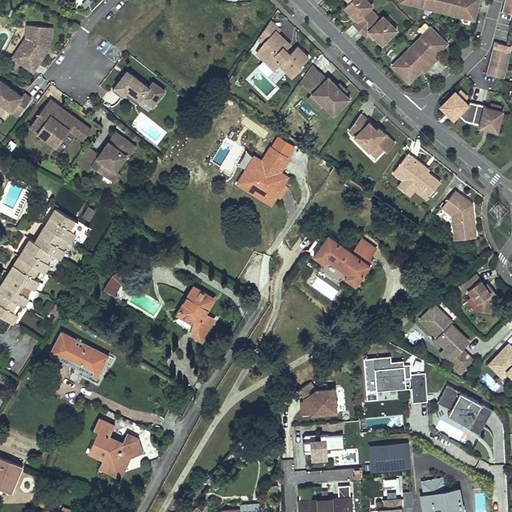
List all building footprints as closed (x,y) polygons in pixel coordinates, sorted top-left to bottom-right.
[(369,8),(372,5),(367,0),(350,0),(350,1),(345,6),(351,12),(358,19),(356,21),(362,27),(375,14),(369,8)] [(401,0),(401,1),(474,20),(479,0),(401,0)] [(511,5),(505,4),(503,12),(511,14),(511,5)] [(351,12),(349,14),(356,21),(358,19),(351,12)] [(376,37),(383,43),(397,29),(383,16),(380,19),(375,14),(362,27),(368,33),(370,30),(376,37)] [(280,29),(271,19),(269,23),(277,32),(280,29)] [(268,44),(260,52),(271,64),(278,57),(283,61),(280,64),(292,77),(302,67),(300,66),(309,57),(298,46),(290,54),(286,49),(290,44),(277,32),(269,23),(258,38),(260,40),(265,41),(268,44)] [(53,26),(28,24),(27,37),(13,56),(34,71),(44,56),(42,55),(45,51),(48,51),(51,46),(53,26)] [(447,44),(431,27),(393,66),(410,82),(417,74),(415,72),(420,67),(422,69),(425,71),(437,59),(435,56),(432,54),(437,49),(440,51),(447,44)] [(370,30),(368,33),(374,39),(376,37),(370,30)] [(511,46),(495,42),(493,50),(509,54),(511,46)] [(509,54),(493,50),(491,58),(507,62),(509,54)] [(507,62),(491,58),(489,66),(505,70),(507,62)] [(301,81),(306,86),(320,72),(313,65),(301,81)] [(505,70),(489,66),(487,74),(503,78),(505,70)] [(165,90),(153,81),(149,87),(129,72),(125,77),(123,76),(112,89),(122,97),(125,94),(128,90),(140,99),(141,97),(153,106),(165,90)] [(334,114),(350,98),(344,92),(338,86),(329,77),(327,79),(320,72),(306,86),(313,93),(324,103),(334,114)] [(0,102),(10,110),(18,116),(32,98),(25,93),(22,96),(0,78),(0,102)] [(344,92),(347,90),(341,83),(338,86),(344,92)] [(137,103),(140,99),(128,90),(125,94),(137,103)] [(461,90),(458,93),(465,100),(468,97),(461,90)] [(458,93),(456,91),(443,104),(449,111),(447,113),(454,119),(459,114),(465,120),(473,122),(477,104),(469,102),(468,104),(465,100),(458,93)] [(318,109),(324,103),(313,93),(308,98),(318,109)] [(58,105),(50,99),(34,120),(42,125),(37,132),(57,146),(69,129),(77,135),(84,140),(91,129),(63,108),(61,111),(56,108),(58,105)] [(0,102),(0,110),(6,115),(10,110),(0,102)] [(449,111),(443,104),(441,106),(447,113),(449,111)] [(485,106),(477,104),(473,122),(480,124),(480,127),(489,129),(489,126),(497,128),(498,128),(502,111),(500,110),(490,108),(485,107),(485,106)] [(361,113),(350,130),(376,157),(384,149),(387,151),(395,143),(379,127),(377,129),(361,113)] [(42,125),(34,120),(30,126),(37,132),(42,125)] [(101,154),(89,145),(77,161),(89,170),(93,165),(108,176),(114,168),(116,170),(127,155),(128,156),(135,146),(117,132),(109,142),(111,143),(109,146),(107,145),(107,144),(106,144),(105,144),(104,145),(103,146),(103,147),(103,148),(104,148),(104,149),(101,154)] [(239,179),(245,183),(242,186),(265,199),(267,196),(273,200),(285,182),(277,177),(281,171),(290,157),(270,145),(262,159),(254,154),(239,179)] [(291,156),(294,149),(285,145),(282,152),(291,156)] [(409,153),(394,172),(403,180),(415,189),(428,199),(441,182),(429,172),(423,168),(425,166),(409,153)] [(116,170),(114,168),(108,176),(114,181),(120,172),(116,170)] [(277,177),(285,182),(289,176),(281,171),(277,177)] [(415,189),(403,180),(399,186),(411,195),(415,189)] [(370,200),(374,194),(362,185),(357,191),(370,200)] [(455,189),(442,207),(452,215),(455,239),(476,236),(472,203),(455,189)] [(81,215),(89,220),(95,209),(87,204),(81,215)] [(30,237),(0,284),(0,312),(13,321),(19,312),(15,310),(20,302),(24,304),(29,296),(25,294),(30,286),(34,288),(39,279),(36,277),(41,269),(45,271),(50,263),(46,260),(52,251),(60,257),(65,249),(62,246),(67,238),(71,240),(76,232),(72,229),(78,220),(56,206),(35,240),(30,237)] [(352,251),(329,234),(314,255),(325,262),(328,258),(348,273),(345,277),(355,285),(370,264),(369,263),(352,251)] [(352,251),(369,263),(373,258),(371,256),(375,249),(361,239),(352,251)] [(113,275),(108,282),(117,287),(118,284),(131,276),(126,267),(113,275)] [(476,273),(460,285),(465,292),(468,290),(478,303),(477,310),(490,312),(491,303),(499,297),(491,286),(487,289),(485,286),(476,273)] [(117,287),(108,282),(104,289),(114,295),(115,292),(114,291),(117,287)] [(215,298),(194,286),(178,313),(197,325),(192,334),(202,340),(215,318),(206,313),(215,298)] [(434,304),(420,319),(437,336),(436,337),(445,346),(450,352),(452,358),(450,360),(461,371),(473,359),(462,348),(460,342),(465,337),(451,323),(452,321),(434,304)] [(77,339),(62,331),(51,352),(99,377),(106,363),(101,361),(105,353),(86,344),(85,347),(75,342),(77,339)] [(469,341),(465,337),(460,342),(462,348),(469,341)] [(511,349),(508,345),(490,364),(497,370),(499,368),(504,367),(508,371),(511,375),(511,349)] [(445,346),(440,351),(450,360),(452,358),(450,352),(445,346)] [(169,358),(174,365),(181,360),(175,353),(169,358)] [(391,355),(365,357),(368,398),(378,397),(378,389),(407,387),(406,376),(410,376),(411,387),(412,386),(413,401),(428,400),(426,372),(412,373),(411,363),(405,364),(404,360),(392,360),(391,355)] [(503,376),(508,371),(504,367),(499,368),(497,370),(503,376)] [(316,388),(311,380),(299,387),(305,396),(305,398),(306,412),(337,410),(336,386),(316,388)] [(447,383),(438,400),(451,408),(454,403),(461,407),(457,415),(471,422),(469,426),(479,432),(493,408),(447,383)] [(461,407),(454,403),(451,408),(448,413),(470,425),(471,422),(457,415),(461,407)] [(99,430),(89,451),(104,458),(124,469),(130,456),(140,437),(129,432),(124,441),(109,434),(114,424),(99,416),(93,427),(99,430)] [(343,421),(324,422),(325,432),(321,432),(321,438),(317,439),(316,433),(306,433),(303,436),(304,453),(313,452),(314,458),(327,457),(326,445),(344,444),(343,421)] [(262,426),(249,441),(255,446),(267,430),(262,426)] [(140,437),(130,456),(144,452),(140,437)] [(409,441),(370,445),(372,470),(411,466),(409,441)] [(23,467),(0,457),(0,483),(4,485),(3,488),(13,492),(23,467)] [(104,458),(100,468),(120,477),(124,469),(104,458)] [(445,491),(443,478),(423,482),(426,494),(423,495),(425,511),(446,511),(452,509),(452,511),(453,511),(463,510),(459,488),(445,491)] [(339,497),(323,498),(323,511),(351,511),(350,485),(339,486),(339,497)] [(311,487),(300,488),(301,511),(323,511),(323,498),(311,498),(311,487)] [(401,511),(401,499),(384,501),(385,509),(379,510),(378,511),(401,511)]
